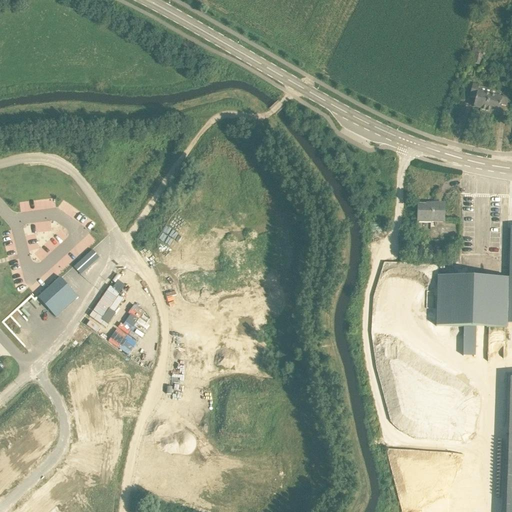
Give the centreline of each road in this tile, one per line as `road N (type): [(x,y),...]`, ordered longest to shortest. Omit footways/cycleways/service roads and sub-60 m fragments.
road 1 (secondary): [(146,0),(394,136),(511,168)]
road 2 (track): [(296,84),(264,115),(212,122),(63,345),(33,369)]
road 3 (residential): [(33,369),(62,403),(66,430),(56,454),(0,507)]
